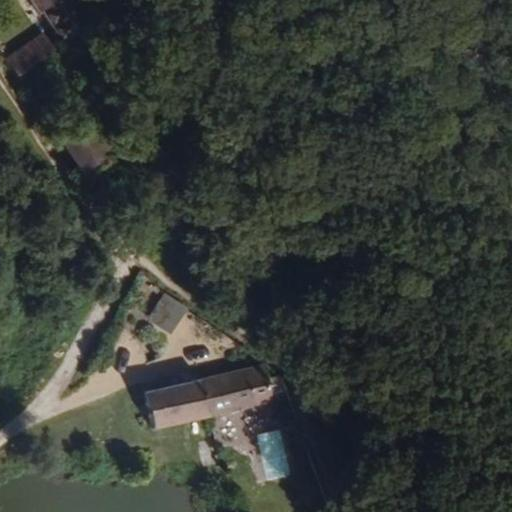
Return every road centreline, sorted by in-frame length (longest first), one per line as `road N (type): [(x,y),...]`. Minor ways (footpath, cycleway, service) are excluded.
road 1 (track): [(355,511),(302,378),(135,258),(0,76)]
road 2 (track): [(0,439),(47,407),(135,258)]
